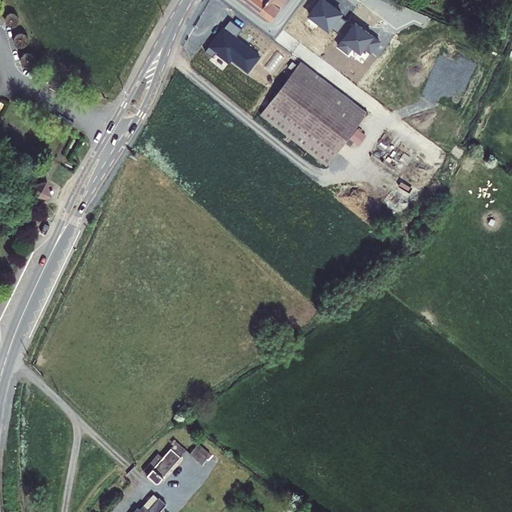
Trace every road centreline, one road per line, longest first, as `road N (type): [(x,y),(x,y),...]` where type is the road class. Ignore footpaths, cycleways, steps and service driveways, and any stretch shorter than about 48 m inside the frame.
road 1 (tertiary): [(42,270),(147,102),(178,16)]
road 2 (tertiary): [(178,16),(88,167),(42,270)]
